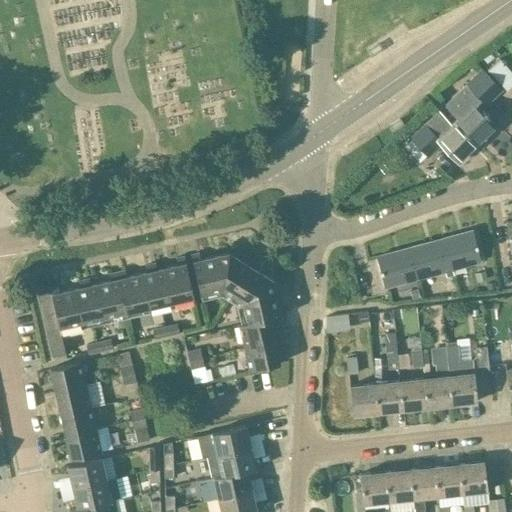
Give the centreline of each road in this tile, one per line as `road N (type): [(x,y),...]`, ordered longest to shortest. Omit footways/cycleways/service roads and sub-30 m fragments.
road 1 (tertiary): [(0,241),(165,211),(222,191),(306,145)]
road 2 (tertiary): [(325,129),(511,0)]
road 3 (residential): [(299,455),(312,230)]
road 4 (residential): [(299,455),(511,431)]
road 5 (residential): [(312,230),(356,227),(511,186)]
road 6 (residential): [(30,502),(0,320)]
road 7 (residential): [(325,129),(324,0)]
